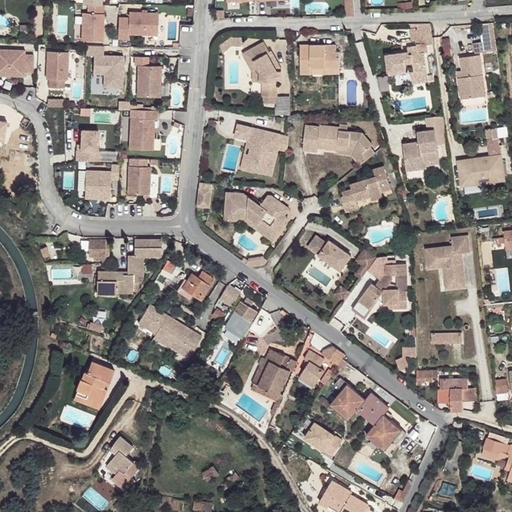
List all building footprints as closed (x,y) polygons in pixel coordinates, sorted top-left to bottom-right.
[(102,5),(88,4),(88,13),(83,12),(81,40),(103,41),(104,5),(102,5)] [(129,17),(119,17),(118,38),(129,38),(129,34),(158,35),(159,13),(129,12),(129,17)] [(493,23),(480,24),(482,42),(495,40),(493,23)] [(433,44),(431,28),(415,30),(415,28),(410,29),(412,41),(416,40),(417,45),(408,47),(409,49),(409,51),(404,52),(404,49),(395,50),(395,53),(386,55),(388,72),(398,70),(398,73),(406,72),(404,63),(413,62),(414,71),(412,71),(413,82),(433,80),(433,75),(427,76),(424,53),(428,52),(427,45),(433,44)] [(242,46),(242,37),(231,37),(220,44),(223,53),(232,46),(242,46)] [(497,50),(495,40),(482,42),(474,43),(475,53),(497,50)] [(264,42),(251,49),(256,59),(254,60),(261,73),(261,81),(262,81),(262,96),(263,96),(263,102),(276,102),(276,96),(277,96),(278,82),(282,82),(282,71),(278,71),(276,67),(279,65),(272,51),(269,52),(264,42)] [(310,49),(300,49),(301,73),(312,73),(311,67),(340,67),(340,52),(336,52),(336,44),(310,45),(310,49)] [(104,45),(86,45),(86,55),(94,55),(93,73),(104,73),(104,86),(123,87),(124,55),(104,55),(104,45)] [(25,54),(25,50),(0,48),(0,75),(24,76),(24,72),(33,72),(33,54),(25,54)] [(256,59),(251,49),(243,53),(253,72),(253,81),(261,81),(261,73),(254,60),(256,59)] [(68,52),(47,51),(46,78),(49,78),(49,87),(64,88),(64,79),(67,79),(68,52)] [(461,57),(462,70),(463,77),(459,78),(462,99),(486,96),(481,55),(461,57)] [(149,56),(135,56),(135,65),(138,65),(138,96),(161,96),(161,65),(148,65),(149,56)] [(129,109),(130,101),(119,100),(119,108),(129,109)] [(91,107),(81,107),(81,115),(91,115),(91,107)] [(156,110),(151,110),(144,109),(131,109),(130,117),(131,117),(130,148),(153,149),(153,138),(154,129),(154,118),(157,118),(158,110),(156,110)] [(428,130),(417,131),(419,141),(403,144),(406,170),(418,169),(417,163),(426,162),(426,161),(439,159),(437,144),(447,143),(443,116),(426,117),(428,130)] [(281,134),(238,124),(235,136),(248,139),(252,140),(249,154),(253,155),(249,170),(271,175),(278,149),(287,151),(288,137),(281,135),(281,134)] [(318,147),(337,150),(349,151),(350,144),(357,144),(363,152),(370,147),(373,145),(363,132),(347,130),(340,129),(340,127),(320,125),(320,126),(307,125),(304,149),(318,151),(318,147)] [(497,128),(486,129),(487,139),(498,138),(498,136),(497,132),(497,128)] [(99,130),(82,130),(82,144),(81,150),(77,150),(77,160),(101,161),(101,151),(98,151),(99,130)] [(252,140),(248,139),(241,168),(249,170),(253,155),(249,154),(252,140)] [(352,155),(360,165),(375,153),(370,147),(363,152),(357,144),(350,144),(349,151),(337,150),(337,153),(352,155)] [(500,157),(460,162),(463,184),(484,181),(503,178),(502,176),(501,163),(500,157)] [(426,162),(417,163),(418,169),(427,168),(427,166),(440,164),(439,159),(426,161),(426,162)] [(112,171),(87,170),(86,198),(111,199),(111,179),(119,179),(119,164),(112,164),(112,171)] [(150,166),(129,166),(128,193),(149,194),(150,166)] [(357,181),(358,186),(352,188),(342,191),(343,196),(341,196),(345,211),(358,207),(356,200),(370,196),(371,200),(383,197),(381,192),(391,189),(384,166),(373,169),(376,176),(357,181)] [(484,181),(463,184),(465,194),(485,191),(484,181)] [(211,183),(199,182),(196,206),(209,207),(211,183)] [(244,193),(227,192),(225,215),(247,217),(258,224),(260,221),(269,227),(267,230),(275,235),(284,223),(280,220),(289,208),(272,195),(268,195),(260,205),(244,193)] [(247,217),(225,215),(225,219),(246,221),(272,240),(275,235),(267,230),(269,227),(260,221),(258,224),(247,217)] [(448,266),(450,284),(465,283),(463,263),(460,264),(460,258),(458,258),(457,253),(462,253),(470,252),(469,235),(452,237),(453,245),(426,248),(428,268),(443,266),(448,266)] [(329,241),(326,244),(316,237),(308,248),(340,271),(351,256),(329,241)] [(109,256),(109,239),(89,239),(89,240),(89,250),(89,256),(94,256),(94,259),(102,259),(107,259),(109,256)] [(162,239),(135,239),(135,255),(135,262),(144,262),(144,255),(162,255),(162,239)] [(89,250),(89,240),(81,240),(81,250),(89,250)] [(46,246),(41,248),(44,257),(50,254),(46,246)] [(377,257),(365,248),(357,259),(363,264),(369,268),(377,257)] [(135,262),(135,255),(128,255),(128,271),(128,274),(117,274),(117,271),(98,270),(98,280),(97,280),(97,284),(97,294),(106,294),(106,296),(116,297),(116,293),(133,293),(133,290),(137,290),(139,287),(139,282),(141,282),(143,276),(144,262),(135,262)] [(248,260),(246,263),(251,267),(265,264),(268,260),(264,256),(249,259),(248,260)] [(176,265),(167,260),(160,273),(169,278),(172,273),(176,265)] [(369,268),(363,264),(356,274),(362,278),(369,268)] [(378,298),(380,297),(384,300),(384,303),(388,303),(388,308),(407,308),(407,264),(383,264),(383,275),(376,286),(372,283),(359,300),(370,309),(378,298)] [(181,267),(176,265),(172,273),(177,275),(181,267)] [(448,266),(443,266),(446,288),(466,286),(465,283),(450,284),(448,266)] [(214,279),(203,271),(199,277),(192,273),(188,280),(183,287),(193,294),(201,300),(211,285),(210,285),(214,279)] [(183,287),(188,280),(185,278),(177,290),(190,299),(193,294),(183,287)] [(164,284),(156,280),(153,285),(161,289),(164,284)] [(341,286),(335,294),(342,299),(348,291),(341,286)] [(220,298),(217,303),(230,311),(238,297),(225,290),(220,298)] [(348,291),(342,299),(346,301),(351,293),(348,291)] [(255,303),(248,298),(245,303),(242,301),(231,318),(248,329),(253,322),(252,321),(258,311),(252,307),(255,303)] [(202,336),(149,304),(138,323),(154,332),(153,334),(155,335),(157,332),(168,338),(171,334),(173,335),(167,344),(189,358),(202,336)] [(217,308),(213,316),(221,320),(225,313),(217,308)] [(261,309),(249,331),(260,338),(274,323),(269,313),(261,309)] [(168,338),(157,332),(155,335),(154,337),(167,344),(173,335),(171,334),(168,338)] [(462,332),(432,333),(432,343),(462,342),(462,332)] [(346,354),(333,345),(324,349),(322,353),(338,364),(343,358),(346,354)] [(292,371),(296,362),(291,359),(289,362),(283,359),(284,356),(271,350),(266,359),(269,360),(266,367),(263,366),(255,382),(279,394),(290,370),(292,371)] [(309,362),(302,372),(317,382),(325,370),(320,368),(325,360),(310,350),(304,358),(309,362)] [(269,360),(266,359),(262,357),(259,364),(261,365),(253,381),(255,382),(263,366),(266,367),(269,360)] [(348,362),(343,358),(338,364),(343,368),(348,362)] [(110,381),(114,370),(91,361),(87,372),(84,371),(82,378),(80,378),(76,389),(77,389),(87,393),(87,395),(102,401),(107,388),(103,387),(106,380),(110,381)] [(190,375),(193,369),(187,366),(184,372),(190,375)] [(321,381),(325,384),(333,371),(329,369),(321,381)] [(432,369),(417,370),(417,381),(432,380),(432,377),(432,369)] [(317,382),(302,372),(299,378),(314,387),(317,382)] [(497,393),(508,392),(506,372),(495,373),(497,393)] [(357,409),(366,417),(373,409),(364,402),(366,399),(341,377),(335,384),(342,390),(334,400),(353,415),(357,409)] [(451,402),(452,411),(463,411),(463,401),(463,388),(468,388),(468,378),(440,378),(441,402),(451,402)] [(279,394),(255,382),(252,388),(277,400),(272,411),(275,412),(282,395),(279,394)] [(468,388),(463,388),(463,401),(476,400),(475,387),(468,388)] [(99,408),(102,401),(87,395),(87,393),(77,389),(74,399),(99,408)] [(406,433),(384,414),(390,407),(372,392),(366,399),(364,402),(373,409),(366,417),(375,424),(370,430),(388,446),(393,440),(397,443),(406,433)] [(353,415),(334,400),(331,404),(349,419),(353,415)] [(343,440),(314,423),(305,439),(333,456),(343,440)] [(388,446),(370,430),(366,434),(385,450),(388,446)] [(511,439),(490,433),(485,447),(500,452),(501,450),(507,452),(506,456),(509,457),(505,468),(511,470),(509,476),(511,477),(511,445),(510,445),(511,439)] [(116,441),(111,449),(116,454),(110,462),(124,474),(125,472),(131,478),(141,465),(135,460),(134,461),(127,455),(134,447),(121,435),(116,441)] [(466,443),(457,439),(447,468),(453,470),(454,466),(458,468),(463,456),(461,455),(466,443)] [(500,452),(485,447),(482,454),(497,459),(506,456),(507,452),(501,450),(500,452)] [(124,474),(110,462),(106,466),(121,478),(124,474)] [(349,490),(332,480),(319,502),(328,507),(331,502),(343,508),(341,511),(343,511),(364,511),(369,504),(351,494),(348,492),(349,490)] [(407,494),(412,485),(411,482),(411,481),(409,480),(403,492),(407,494)]
